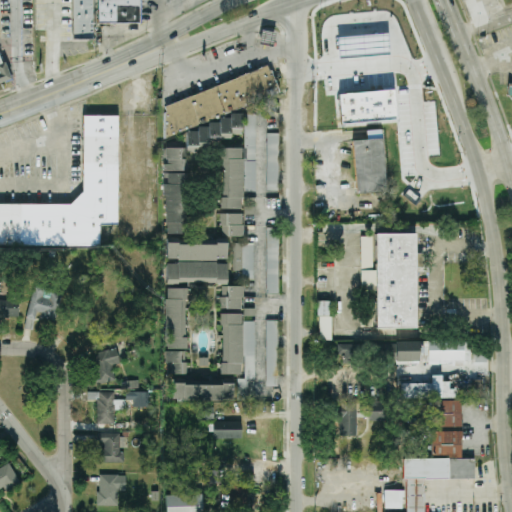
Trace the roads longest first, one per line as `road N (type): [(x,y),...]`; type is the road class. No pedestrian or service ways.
road 1 (secondary): [(410,0),(464,125),(496,248),(511,511)]
road 2 (residential): [(298,511),(293,6)]
road 3 (residential): [(0,351),(35,351),(63,364),(66,496)]
road 4 (secondary): [(137,58),(308,0)]
road 5 (secondary): [(511,175),(457,37)]
road 6 (secondary): [(137,58),(0,114)]
road 7 (residential): [(66,511),(66,496),(0,406)]
